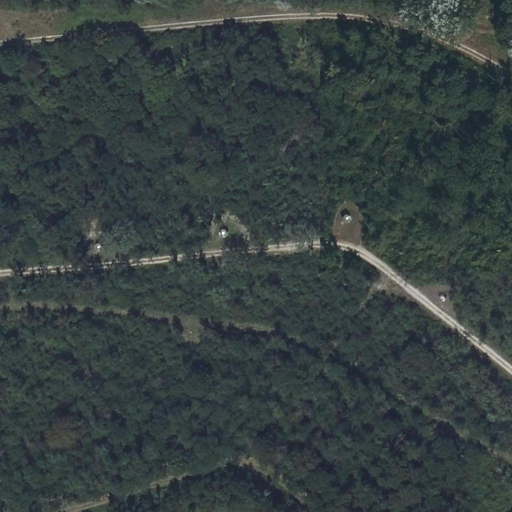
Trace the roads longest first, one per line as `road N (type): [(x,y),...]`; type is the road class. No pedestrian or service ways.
road 1 (track): [(0,273),(311,243),(367,257),(511,375)]
road 2 (track): [(0,45),(274,17),(368,19),(461,45),(511,78)]
road 3 (track): [(312,511),(259,469),(228,462),(62,511)]
